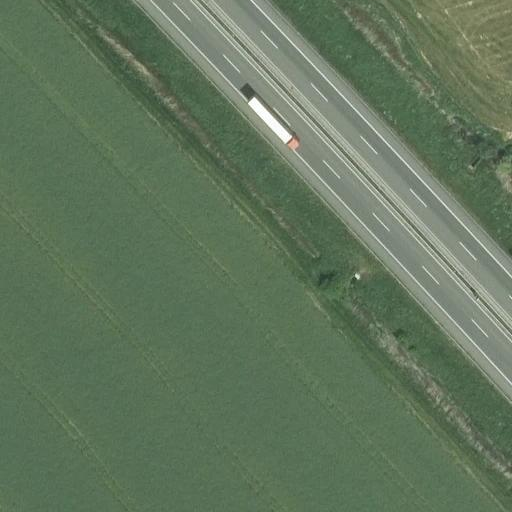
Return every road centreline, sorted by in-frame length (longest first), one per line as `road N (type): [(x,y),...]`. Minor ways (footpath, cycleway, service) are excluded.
road 1 (motorway): [(169,0),(511,367)]
road 2 (motorway): [(511,301),(228,0)]
